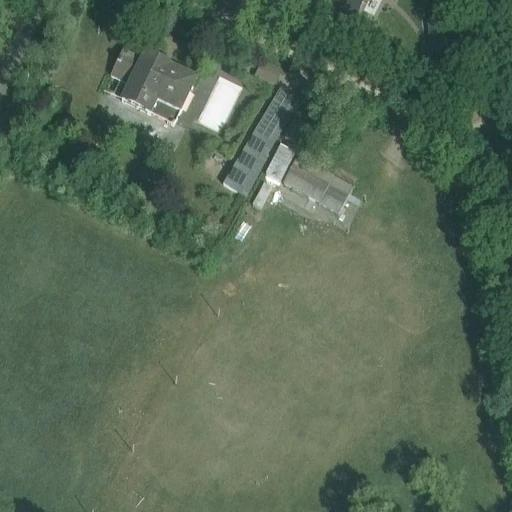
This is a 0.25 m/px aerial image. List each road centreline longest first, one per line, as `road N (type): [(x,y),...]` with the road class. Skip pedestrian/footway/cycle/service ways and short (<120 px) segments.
road 1 (track): [(505,136),(211,0)]
road 2 (unclassified): [(511,183),(505,136),(509,0)]
